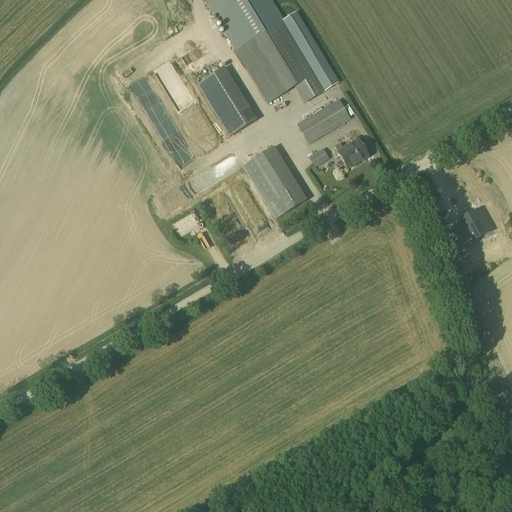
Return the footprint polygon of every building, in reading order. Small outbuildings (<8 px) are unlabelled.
[(305,106),(325,93),(268,0),(204,0),(267,106),(295,89),(305,106)] [(197,86),(230,139),(257,122),(224,69),(197,86)] [(350,121),(339,101),(297,126),(309,145),(350,121)] [(358,141),(343,150),(340,145),(334,148),(338,153),(337,154),(347,171),(369,158),(358,141)] [(307,202),(274,149),(242,168),(275,221),(307,202)] [(323,151),(318,154),(308,159),(314,169),(329,161),(323,151)] [(447,178),(452,186),(460,182),(454,173),(447,178)] [(173,224),(180,238),(205,224),(197,210),(173,224)] [(469,219),(451,229),(459,243),(470,237),(477,233),(480,239),(491,233),(479,211),(467,217),(469,219)] [(477,233),(470,237),(474,242),(480,239),(477,233)]
